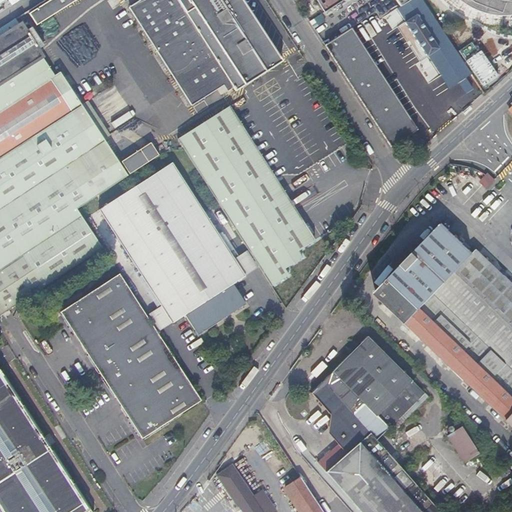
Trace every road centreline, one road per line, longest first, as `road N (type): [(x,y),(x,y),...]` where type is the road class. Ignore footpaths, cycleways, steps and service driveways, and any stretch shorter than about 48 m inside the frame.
road 1 (tertiary): [(164,511),(400,185)]
road 2 (residential): [(5,325),(130,511)]
road 3 (residential): [(400,185),(281,0)]
road 4 (unknown): [(295,330),(171,157)]
road 5 (unknown): [(231,418),(126,270)]
road 6 (tertiary): [(511,88),(400,185)]
